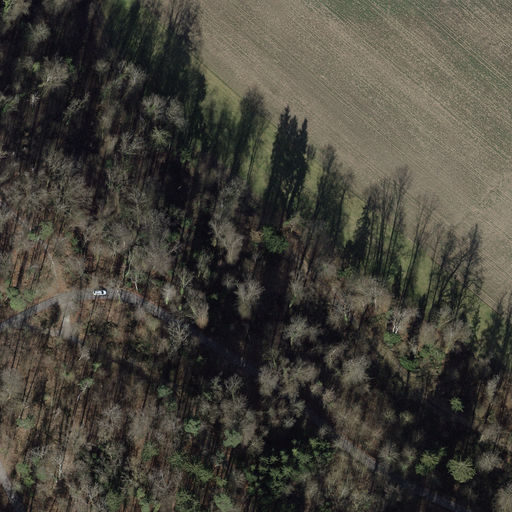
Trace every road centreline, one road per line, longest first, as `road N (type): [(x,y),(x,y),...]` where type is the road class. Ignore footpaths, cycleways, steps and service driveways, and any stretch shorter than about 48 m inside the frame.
road 1 (track): [(93,0),(112,64),(149,123),(265,229),(415,386),(511,446)]
road 2 (residential): [(464,511),(391,476),(293,397),(129,298),(65,297),(0,326)]
road 3 (track): [(0,200),(43,240),(65,297),(61,331),(178,397),(255,511)]
